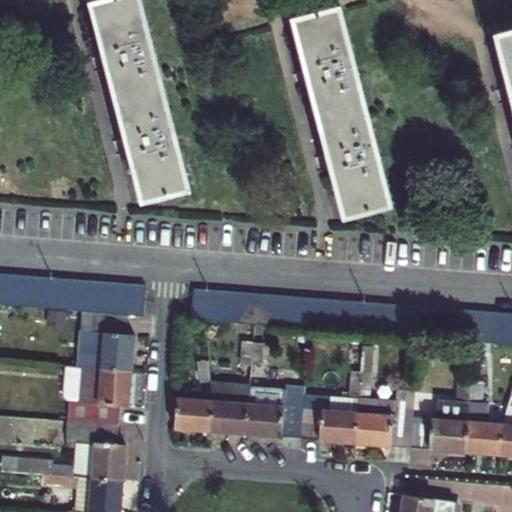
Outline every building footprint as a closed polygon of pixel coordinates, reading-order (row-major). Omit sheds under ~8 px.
[(104,56),(123,139),(126,154),(136,197),(180,186),(136,0),(90,0),(100,42),(104,56)] [(302,73),(321,155),(324,169),(334,212),(377,203),(331,5),(288,16),(298,59),(302,73)] [(499,88),(511,145),(511,24),(486,30),(495,73),(499,88)] [(0,305),(5,306),(20,307),(33,307),(47,308),(60,310),(73,311),(86,311),(101,312),(113,314),(127,315),(129,315),(138,316),(141,316),(144,286),(129,285),(116,284),(103,283),(88,282),(76,281),(62,279),(49,278),(35,277),(22,276),(8,275),(0,274),(0,305)] [(314,329),(328,331),(340,332),(365,333),(376,335),(379,335),(392,336),(406,337),(419,338),(421,338),(432,339),(445,340),(459,341),(473,342),(475,342),(485,343),(499,344),(511,345),(511,344),(511,315),(502,314),(488,313),(475,312),(462,311),(448,310),(434,309),(421,308),(408,307),(394,306),(381,304),(367,303),(343,302),(330,301),(316,300),(302,299),(289,298),(276,297),(263,295),(249,294),(235,294),(223,293),(210,291),(195,290),(192,320),(204,321),(208,321),(221,323),(233,324),(247,325),(256,325),(261,325),(273,327),(287,328),(300,329),(310,329),(314,329)] [(82,368),(102,369),(133,372),(136,336),(127,335),(129,315),(127,315),(113,314),(101,312),(86,311),(82,358),(63,356),(62,366),(64,366),(82,368)] [(357,443),(411,447),(414,418),(416,390),(397,389),(397,396),(371,394),(376,335),(365,333),(362,372),(357,443)] [(253,366),(254,344),(244,343),(243,364),(253,366)] [(254,344),(253,366),(262,367),(264,344),(254,344)] [(203,384),(212,382),(210,363),(199,364),(203,384)] [(68,420),(79,422),(117,425),(118,406),(130,407),(133,372),(102,369),(82,368),(64,366),(61,401),(68,402),(68,420)] [(302,439),(356,443),(357,443),(362,372),(352,372),(350,392),(335,391),(333,411),(304,409),(302,439)] [(472,378),(460,377),(457,400),(440,398),(439,420),(414,418),(411,447),(466,452),(469,422),(470,401),(472,380),(472,378)] [(472,380),(470,401),(480,402),(482,381),(472,380)] [(247,435),(251,389),(251,385),(212,382),(215,402),(215,403),(213,432),(246,435),(247,435)] [(286,392),(251,389),(247,435),(301,439),(302,439),(304,409),(304,401),(285,399),(286,392)] [(285,399),(304,401),(305,393),(286,392),(285,399)] [(511,396),(504,424),(504,425),(503,455),(511,455),(511,396)] [(177,429),(213,432),(215,403),(179,400),(177,429)] [(0,442),(59,444),(59,417),(0,415),(0,442)] [(117,425),(79,422),(77,441),(96,442),(93,478),(124,481),(127,445),(116,444),(117,425)] [(504,425),(504,424),(469,422),(466,452),(501,454),(503,455),(504,425)] [(53,465),(53,475),(73,476),(73,467),(53,465)] [(72,486),(70,511),(71,511),(121,511),(124,481),(93,478),(73,476),(53,475),(52,484),(72,486)] [(404,511),(461,511),(463,503),(407,495),(404,511)]
